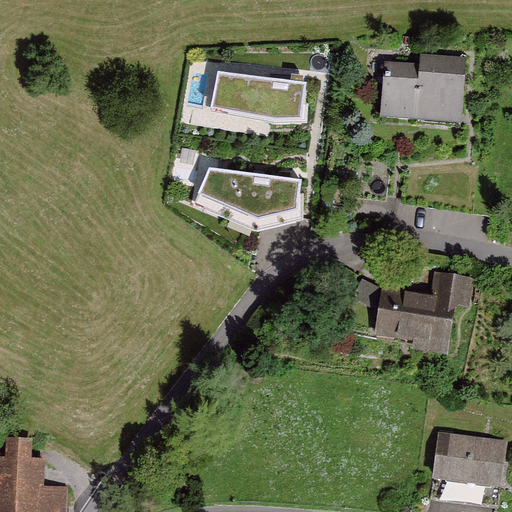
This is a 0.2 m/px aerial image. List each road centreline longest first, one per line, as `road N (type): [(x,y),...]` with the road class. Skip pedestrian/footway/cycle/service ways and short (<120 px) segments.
road 1 (residential): [(95,511),(256,293),(309,252),(404,237),(511,256)]
road 2 (track): [(3,433),(39,435),(103,498)]
